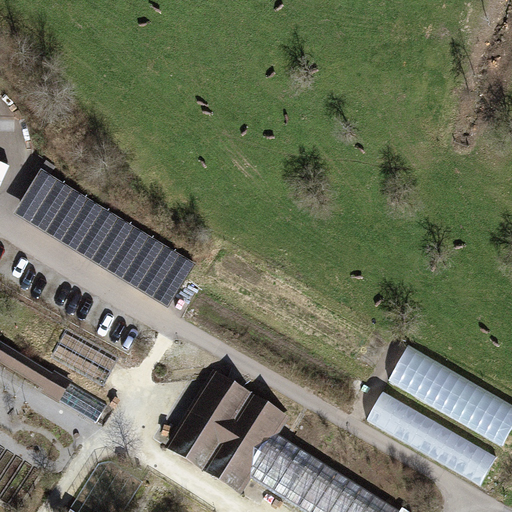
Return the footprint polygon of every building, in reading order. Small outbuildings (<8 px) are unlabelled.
[(0,116),(0,133),(17,134),(17,117),(0,116)] [(56,167),(46,161),(39,172),(48,178),(24,217),(169,306),(194,266),(49,177),(56,167)] [(369,335),(224,247),(209,271),(355,358),(369,335)] [(365,382),(199,288),(183,316),(310,388),(349,410),(365,382)] [(0,361),(48,390),(45,394),(58,401),(70,382),(57,374),(54,378),(0,345),(0,361)] [(511,404),(409,345),(389,379),(511,449),(511,404)] [(215,378),(172,446),(239,489),(247,476),(274,434),(282,421),(215,378)] [(108,405),(70,382),(58,401),(96,424),(108,405)] [(505,463),(383,393),(367,421),(489,491),(505,463)] [(399,511),(274,434),(247,476),(304,511),(399,511)]
